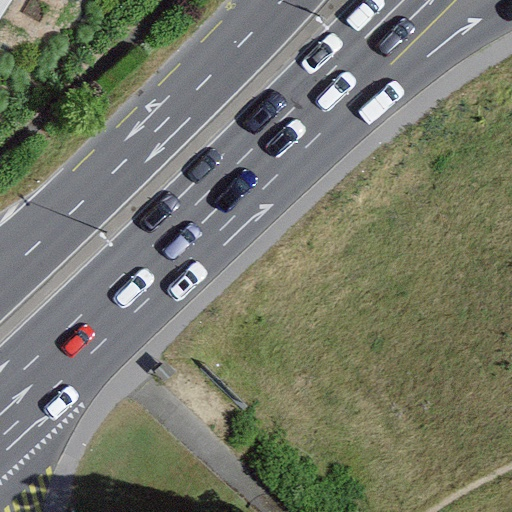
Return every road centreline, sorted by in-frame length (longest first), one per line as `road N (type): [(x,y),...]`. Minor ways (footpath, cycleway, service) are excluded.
road 1 (secondary): [(95,313),(435,51),(511,6)]
road 2 (secondary): [(95,313),(415,0)]
road 3 (secondary): [(293,0),(34,259)]
